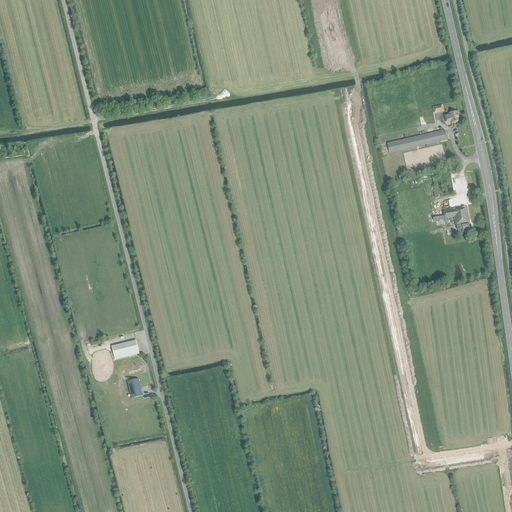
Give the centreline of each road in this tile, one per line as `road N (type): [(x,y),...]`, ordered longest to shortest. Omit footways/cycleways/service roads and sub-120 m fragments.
road 1 (unclassified): [(61,0),(190,511)]
road 2 (tertiary): [(511,347),(485,167),(444,0)]
road 3 (track): [(92,120),(214,98)]
